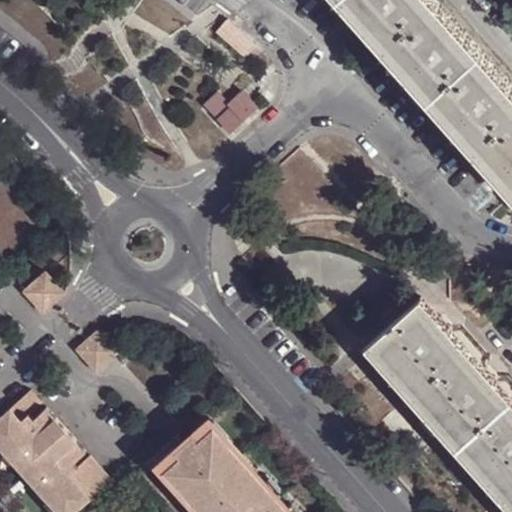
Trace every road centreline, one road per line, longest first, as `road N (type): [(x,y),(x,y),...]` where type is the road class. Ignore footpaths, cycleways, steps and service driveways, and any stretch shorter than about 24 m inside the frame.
road 1 (residential): [(180,216),(321,83),(275,22),(246,0)]
road 2 (residential): [(388,511),(237,342)]
road 3 (residential): [(119,275),(0,384)]
